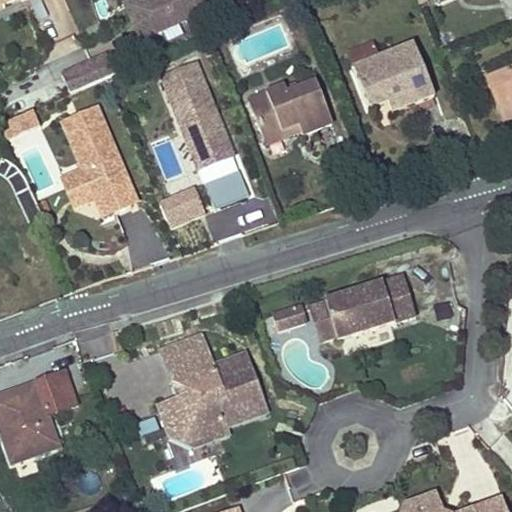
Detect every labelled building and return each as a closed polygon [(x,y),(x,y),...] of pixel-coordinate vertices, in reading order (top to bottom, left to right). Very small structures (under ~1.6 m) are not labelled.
[(31,0),(30,1),(48,40),(68,31),(54,0),(44,5),(41,0),(31,0)] [(139,43),(206,14),(200,0),(132,0),(122,5),(139,43)] [(346,55),(352,72),(379,62),(373,45),(346,55)] [(379,62),(352,72),(368,113),(387,106),(412,96),(416,107),(432,101),(412,49),(379,62)] [(103,81),(114,76),(106,58),(60,78),(68,97),(103,81)] [(193,66),(160,79),(198,175),(232,162),(193,66)] [(511,72),(485,83),(497,116),(511,109),(511,72)] [(246,102),(262,141),(288,131),(286,126),(295,123),(299,134),(301,138),(330,127),(313,86),(284,97),(281,89),(246,102)] [(412,96),(387,106),(391,117),(416,107),(412,96)] [(126,189),(92,109),(56,125),(77,173),(71,176),(84,207),(91,204),(103,199),(111,217),(128,210),(120,191),(126,189)] [(511,109),(497,116),(502,127),(511,122),(511,109)] [(0,137),(3,143),(35,129),(28,115),(3,127),(6,134),(0,136),(0,137)] [(288,131),(262,141),(265,148),(299,134),(295,123),(286,126),(288,131)] [(9,186),(14,197),(25,192),(21,183),(14,174),(7,168),(0,163),(0,177),(3,179),(9,186)] [(248,200),(237,175),(203,189),(214,215),(248,200)] [(84,207),(71,176),(57,182),(70,213),(84,207)] [(195,191),(162,204),(174,232),(207,219),(195,191)] [(25,192),(14,197),(25,223),(36,217),(25,192)] [(111,217),(103,199),(91,204),(99,223),(111,217)] [(138,266),(165,255),(144,206),(117,218),(138,266)] [(404,279),(326,302),(338,344),(416,320),(404,279)] [(338,344),(326,302),(311,307),(323,348),(338,344)] [(302,308),(273,317),(278,333),(307,325),(302,308)] [(169,385),(182,390),(178,399),(175,401),(156,408),(164,429),(177,424),(195,432),(199,446),(225,437),(222,430),(263,415),(242,356),(210,368),(198,337),(158,352),(169,385)] [(64,375),(52,380),(62,413),(74,409),(64,375)] [(62,413),(52,380),(34,385),(35,386),(0,398),(0,436),(10,466),(47,453),(38,427),(47,424),(45,418),(62,413)] [(182,390),(169,385),(175,401),(178,399),(182,390)] [(47,453),(56,450),(47,424),(38,427),(47,453)] [(195,432),(177,424),(164,429),(167,438),(191,449),(199,446),(195,432)] [(439,511),(434,495),(404,506),(400,511),(502,511),(499,502),(470,511),(439,511)]
